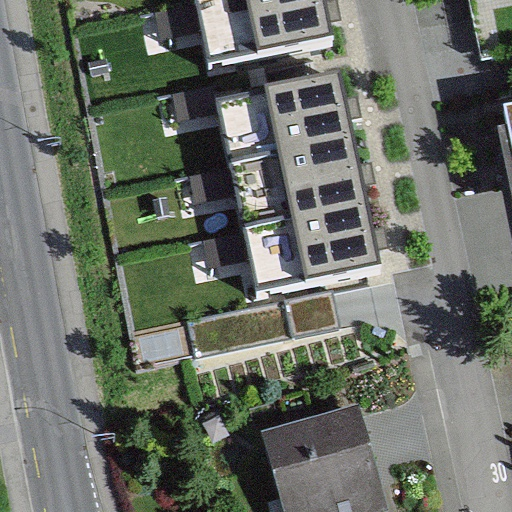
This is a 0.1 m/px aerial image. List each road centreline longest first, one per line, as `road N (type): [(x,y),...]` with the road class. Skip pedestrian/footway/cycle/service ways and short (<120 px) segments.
road 1 (residential): [(384,0),(484,511)]
road 2 (tertiary): [(68,511),(0,156)]
